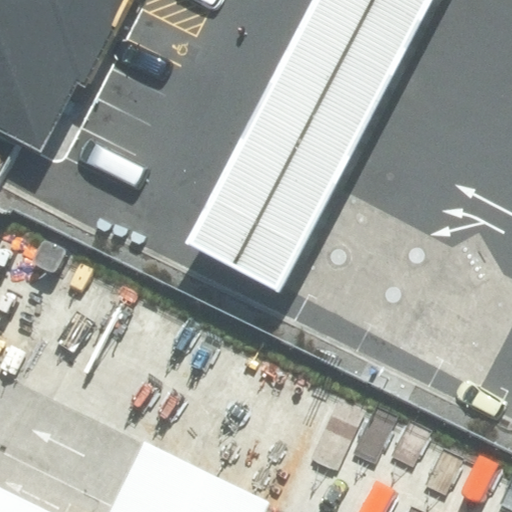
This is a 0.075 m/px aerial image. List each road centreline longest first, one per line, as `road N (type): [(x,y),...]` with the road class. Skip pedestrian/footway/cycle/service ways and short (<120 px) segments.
road 1 (unknown): [(511,168),(223,36)]
road 2 (unknown): [(223,36),(151,192)]
